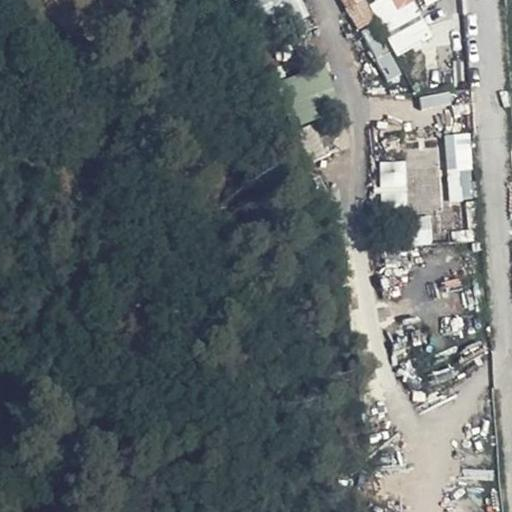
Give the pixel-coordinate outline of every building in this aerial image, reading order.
[(301,0),(259,0),(271,27),(306,12),(301,0)] [(376,0),(370,3),(396,58),(432,40),(412,0),(376,0)] [(376,0),(420,0),(427,10),(445,0),(376,0)] [(469,133),(446,135),(450,199),(474,197),(469,133)] [(383,161),(382,208),(407,208),(407,161),(383,161)]
